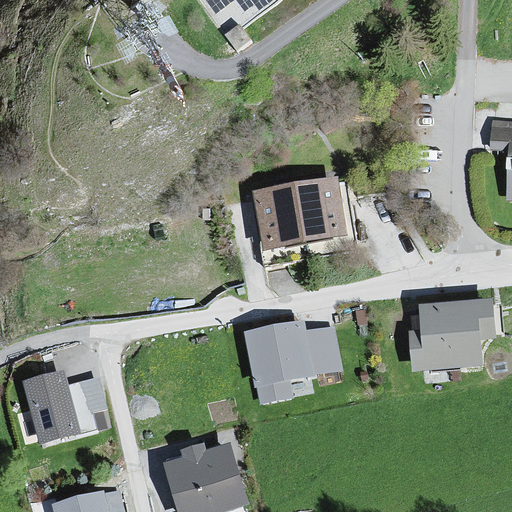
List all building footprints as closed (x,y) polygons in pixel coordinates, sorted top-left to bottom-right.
[(511,195),(511,205),(511,125),(495,124),(494,153),(511,153),(511,195)] [(344,185),(256,200),(267,258),(354,243),(344,185)] [(498,308),(427,314),(429,343),(418,343),(421,377),(486,371),(483,341),(501,339),(498,308)] [(307,328),(252,340),(266,406),(294,400),(291,383),(345,372),(337,333),(309,339),(307,328)] [(68,375),(22,389),(42,452),(101,434),(86,384),(72,388),(68,375)] [(233,452),(165,472),(176,511),(248,511),(251,511),(233,452)] [(122,511),(119,497),(57,511),(122,511)]
